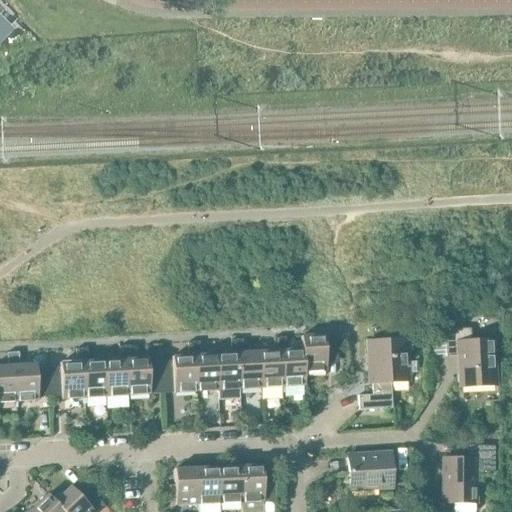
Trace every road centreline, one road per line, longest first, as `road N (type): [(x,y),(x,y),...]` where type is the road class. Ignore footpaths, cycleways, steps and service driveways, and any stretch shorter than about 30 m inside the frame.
road 1 (unknown): [(511,159),(252,163),(80,225)]
road 2 (residential): [(298,511),(297,443),(147,450)]
road 3 (residential): [(147,450),(14,457)]
